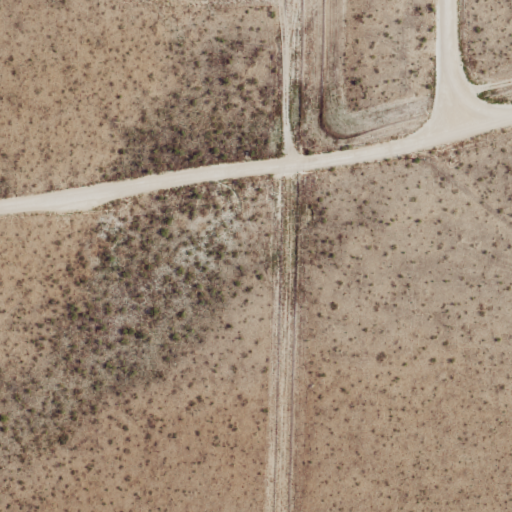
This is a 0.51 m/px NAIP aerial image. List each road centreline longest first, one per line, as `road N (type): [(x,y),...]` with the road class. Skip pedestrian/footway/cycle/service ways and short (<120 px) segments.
road 1 (residential): [(0,206),(311,167),(511,115)]
road 2 (residential): [(450,0),(457,130)]
